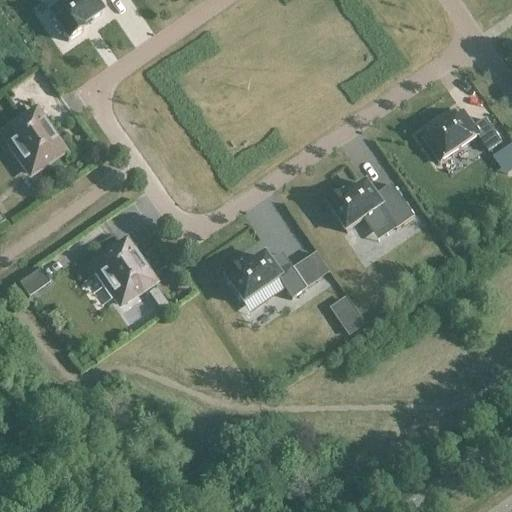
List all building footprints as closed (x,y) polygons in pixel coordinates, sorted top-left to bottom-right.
[(74,0),(49,17),(68,43),(83,33),(81,29),(102,15),(92,1),(93,0),(74,0)] [(428,140),(424,142),(440,165),(478,139),(489,154),(501,145),(485,122),(474,130),(464,115),(440,131),(438,128),(426,136),(428,140)] [(38,125),(32,116),(4,136),(9,143),(6,145),(23,170),(26,168),(31,176),(62,155),(57,147),(59,145),(47,127),(43,121),(38,125)] [(344,197),(329,208),(347,234),(364,223),(367,228),(385,215),(397,232),(414,219),(392,186),(375,198),(367,186),(347,201),(344,197)] [(128,255),(122,247),(94,267),(99,274),(96,276),(113,301),(116,299),(121,307),(152,285),(147,278),(150,276),(137,258),(133,252),(128,255)] [(239,270),(224,280),(242,307),(278,282),(291,302),(306,292),(287,266),(274,275),(263,258),(242,273),(239,270)] [(41,271),(19,285),(29,299),(30,299),(28,296),(47,282),(50,285),(41,271)] [(158,290),(150,295),(161,312),(169,307),(158,290)]
